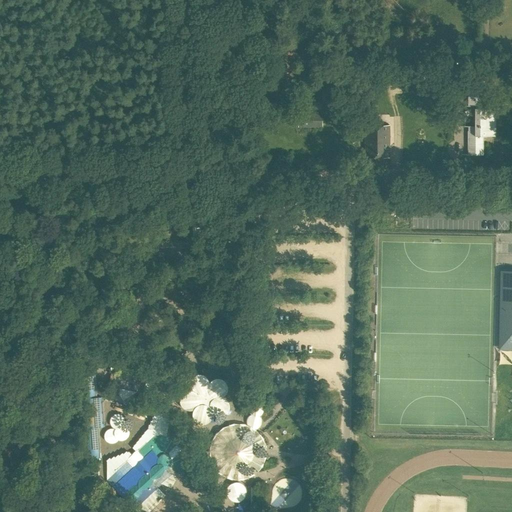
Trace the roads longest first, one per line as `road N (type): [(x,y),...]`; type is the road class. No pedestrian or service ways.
road 1 (residential): [(345,511),(351,184)]
road 2 (track): [(182,0),(183,182)]
road 3 (residential): [(511,174),(368,174),(351,184)]
